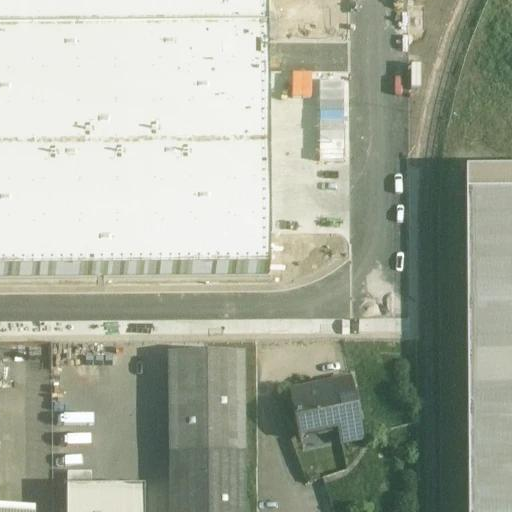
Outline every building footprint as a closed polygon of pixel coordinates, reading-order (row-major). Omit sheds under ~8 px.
[(268,0),(0,0),(0,34),(269,33),(268,0)] [(0,276),(271,275),(269,33),(0,34),(0,276)] [(461,199),(511,199),(511,176),(461,177),(461,199)] [(511,511),(511,199),(461,199),(464,511),(511,511)] [(248,511),(246,351),(172,353),(174,511),(248,511)] [(353,370),(287,385),(299,437),(338,428),(341,442),(368,435),(353,370)] [(148,511),(149,484),(73,484),(72,511),(148,511)]
